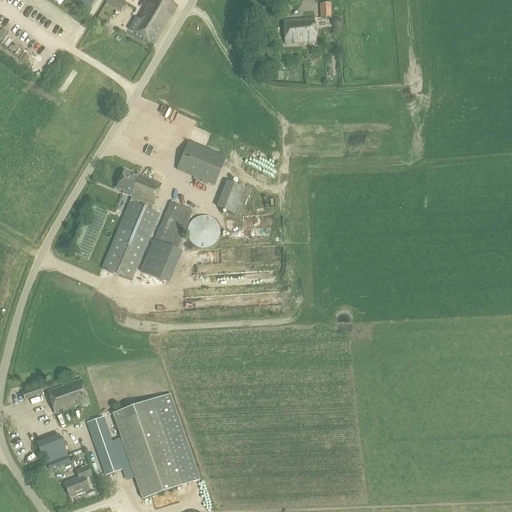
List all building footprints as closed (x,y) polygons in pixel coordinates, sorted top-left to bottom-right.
[(74,0),(90,9),(95,0),(74,0)] [(136,19),(129,30),(131,31),(130,32),(154,45),(177,7),(165,0),(149,0),(137,20),(136,19)] [(319,5),(320,18),(331,18),(330,4),(319,5)] [(0,19),(7,26),(14,18),(0,5),(0,19)] [(254,8),(256,22),(272,19),(270,6),(254,8)] [(333,28),(337,27),(338,27),(340,25),(340,20),(337,17),(333,17),(330,20),(331,25),(333,28)] [(285,46),(316,44),(315,19),(284,21),(285,46)] [(253,57),(265,57),(265,40),(253,40),(253,57)] [(154,149),(157,141),(152,139),(149,147),(154,149)] [(176,171),(215,187),(227,158),(188,142),(176,171)] [(161,184),(137,174),(136,176),(125,171),(117,190),(123,192),(122,194),(130,197),(130,196),(132,197),(119,227),(101,269),(132,282),(149,240),(159,215),(150,211),(152,205),(161,184)] [(241,218),(250,193),(224,182),(215,208),(241,218)] [(170,203),(140,273),(163,283),(193,212),(170,203)] [(102,211),(91,206),(82,226),(93,231),(102,211)] [(187,229),(187,232),(187,236),(189,239),(191,243),(193,245),(196,247),(200,248),(203,249),(207,248),(210,247),(214,245),(216,242),(218,239),(219,236),(220,232),(219,229),(218,225),(216,222),(213,219),(210,218),(207,216),(203,216),(200,216),(196,218),(193,220),(191,222),(189,225),(187,229)] [(232,241),(272,239),(271,227),(232,229),(232,241)] [(106,239),(101,237),(98,242),(99,243),(91,262),(99,265),(109,241),(106,240),(106,239)] [(158,298),(148,303),(155,318),(165,313),(158,298)] [(48,392),(55,413),(56,414),(77,407),(81,406),(81,407),(90,404),(81,380),(48,392)] [(22,393),(25,401),(43,394),(40,386),(22,393)] [(121,439),(114,441),(128,481),(135,478),(143,500),(200,481),(171,395),(112,415),(121,439)] [(88,423),(106,473),(118,469),(101,418),(88,423)] [(43,456),(47,465),(67,457),(59,434),(37,443),(41,456),(43,456)] [(67,457),(47,465),(50,472),(70,464),(67,457)] [(64,484),(70,498),(89,490),(85,480),(91,477),(87,468),(76,472),(79,479),(64,484)]
